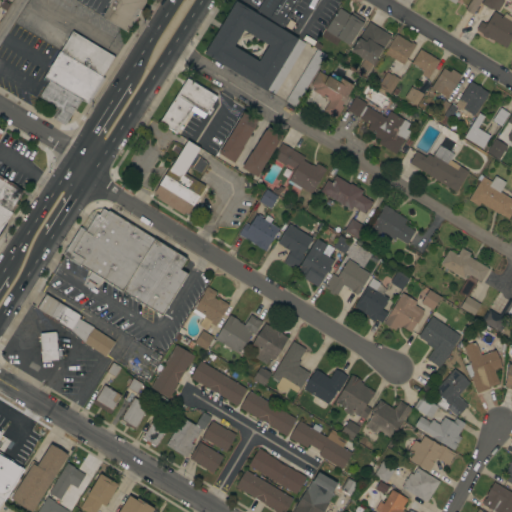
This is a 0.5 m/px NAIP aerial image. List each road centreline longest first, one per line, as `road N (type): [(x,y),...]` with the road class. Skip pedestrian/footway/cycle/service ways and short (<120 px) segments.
road 1 (residential): [(176,50),(511,252)]
road 2 (residential): [(95,177),(404,371)]
road 3 (tertiary): [(0,381),(217,511)]
road 4 (primary): [(95,177),(207,0)]
road 5 (residential): [(378,0),(511,82)]
road 6 (primary): [(72,156),(1,273)]
